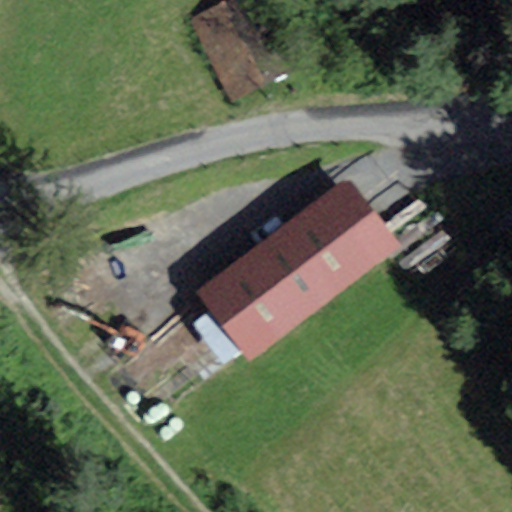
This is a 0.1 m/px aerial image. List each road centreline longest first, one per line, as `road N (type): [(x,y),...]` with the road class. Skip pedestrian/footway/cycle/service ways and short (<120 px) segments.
road 1 (residential): [(511,95),(251,133),(24,208)]
road 2 (unclassified): [(24,511),(0,368)]
